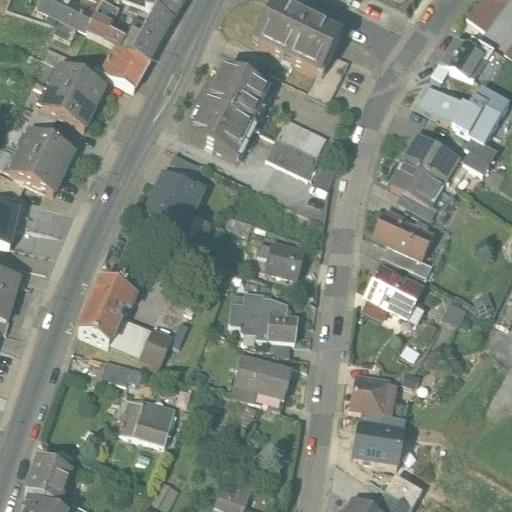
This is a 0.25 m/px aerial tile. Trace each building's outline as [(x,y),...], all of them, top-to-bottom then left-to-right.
[(78,11),(55,0),(43,0),(37,13),(85,38),(93,22),(95,19),(90,16),(93,10),(81,4),(78,11)] [(122,0),(122,3),(144,11),(154,17),(171,26),(186,0),(122,0)] [(510,0),(481,0),(465,22),(483,35),(510,0)] [(93,10),(90,16),(95,19),(101,5),(96,2),(93,10)] [(108,8),(101,5),(95,19),(93,22),(97,24),(102,14),(105,15),(108,8)] [(338,46),(273,12),(262,35),(265,37),(257,53),(314,82),(316,82),(327,61),(330,62),(331,61),(338,46)] [(141,40),(131,60),(148,69),(171,26),(154,17),(147,30),(141,40)] [(97,24),(93,22),(85,38),(102,45),(114,52),(115,52),(118,54),(124,44),(108,35),(110,30),(97,24)] [(147,30),(135,24),(129,33),(141,40),(147,30)] [(76,35),(58,26),(52,39),(69,48),(76,35)] [(492,55),(472,42),(466,52),(482,63),(485,65),(492,55)] [(466,52),(456,46),(446,61),(451,64),(450,65),(474,76),(482,63),(466,52)] [(511,46),(503,59),(511,65),(511,46)] [(118,54),(115,52),(114,52),(100,78),(134,94),(148,69),(131,60),(118,54)] [(81,69),(59,59),(54,71),(59,74),(60,72),(76,80),(81,69)] [(330,62),(327,61),(316,82),(314,82),(305,99),(326,110),(347,69),(331,61),(330,62)] [(474,76),(450,65),(444,75),(448,77),(468,85),(474,76)] [(437,71),(428,85),(438,92),(448,77),(444,75),(437,71)] [(76,80),(60,72),(59,74),(50,94),(93,114),(103,93),(76,80)] [(483,82),(474,76),(468,85),(476,89),(483,82)] [(270,102),(221,78),(204,112),(253,137),(270,102)] [(460,114),(423,92),(411,112),(449,134),(460,114)] [(93,114),(50,94),(40,114),(39,115),(56,123),(83,136),(93,114)] [(479,95),(466,118),(460,114),(449,134),(470,147),(482,154),(483,153),(507,112),(479,95)] [(56,123),(39,115),(40,114),(34,111),(29,123),(50,134),(56,123)] [(253,137),(204,112),(187,147),(236,171),(253,137)] [(50,134),(29,123),(23,135),(28,138),(29,137),(45,145),(50,134)] [(45,145),(29,137),(28,138),(19,158),(62,179),(72,158),(45,145)] [(458,168),(417,143),(402,167),(406,169),(442,191),(443,192),(458,168)] [(317,168),(274,147),(263,168),(306,189),(317,168)] [(495,161),(483,153),(482,154),(470,147),(463,157),(488,172),(495,161)] [(62,179),(19,158),(8,180),(52,200),(62,179)] [(488,173),(469,161),(462,171),(482,183),(488,173)] [(442,191),(406,169),(391,194),(411,207),(427,216),(427,215),(442,191)] [(23,191),(1,181),(0,183),(0,193),(17,202),(23,191)] [(143,223),(180,241),(200,201),(163,183),(143,223)] [(427,216),(411,207),(405,217),(427,231),(434,219),(427,215),(427,216)] [(16,218),(0,214),(0,251),(8,253),(16,218)] [(431,249),(403,234),(404,231),(386,222),(373,248),(391,257),(419,272),(431,249)] [(300,263),(269,255),(262,278),(294,287),(300,263)] [(419,272),(391,257),(386,267),(424,287),(429,277),(419,272)] [(424,290),(381,267),(375,277),(381,281),(418,301),(424,290)] [(16,285),(0,280),(0,325),(4,327),(16,285)] [(418,301),(381,281),(369,302),(382,309),(379,313),(388,318),(400,325),(406,314),(411,314),(418,301)] [(127,303),(100,292),(97,290),(91,302),(94,304),(78,340),(106,353),(123,317),(126,319),(133,305),(127,303)] [(511,327),(511,324),(511,292),(499,322),(511,327)] [(262,305),(243,302),(242,313),(230,312),(227,332),(230,335),(238,336),(237,339),(241,344),(254,345),(253,349),(264,350),(264,347),(290,350),(294,350),(297,326),(285,325),(286,315),(262,306),(262,305)] [(369,302),(361,318),(382,329),(388,318),(379,313),(382,309),(369,302)] [(450,308),(443,322),(456,329),(463,314),(450,308)] [(290,350),(264,347),(264,350),(263,359),(288,362),(290,350)] [(290,379),(242,364),(232,393),(256,400),(282,407),(290,379)] [(103,368),(101,387),(130,391),(132,371),(103,368)] [(395,393),(355,386),(350,417),(404,426),(407,410),(392,408),(395,393)] [(198,395),(190,392),(189,398),(196,401),(198,395)] [(282,407),(256,400),(252,411),(278,418),(282,407)] [(173,419),(141,410),(140,412),(127,408),(116,443),(163,455),(173,419)] [(70,479),(36,464),(24,501),(56,511),(57,511),(64,507),(71,481),(70,479)] [(241,475),(231,499),(220,496),(213,511),(245,511),(258,481),(241,475)] [(162,487),(155,510),(161,511),(170,511),(177,492),(162,487)] [(408,511),(383,497),(374,511),(408,511)] [(42,511),(28,503),(22,511),(42,511)]
